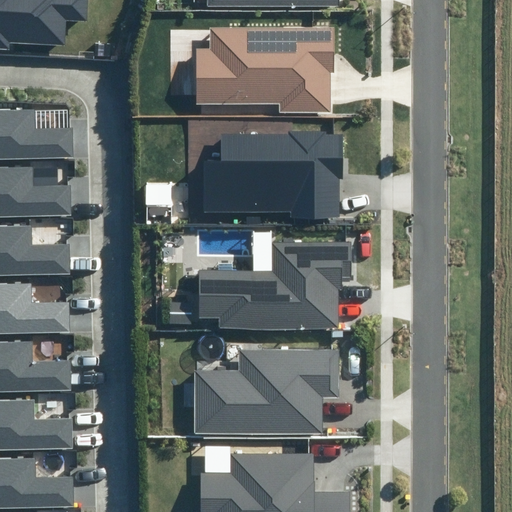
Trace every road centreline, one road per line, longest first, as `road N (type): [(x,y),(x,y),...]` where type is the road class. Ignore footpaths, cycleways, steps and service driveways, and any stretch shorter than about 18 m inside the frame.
road 1 (residential): [(0,69),(75,75),(104,104),(115,511)]
road 2 (residential): [(423,0),(430,511)]
